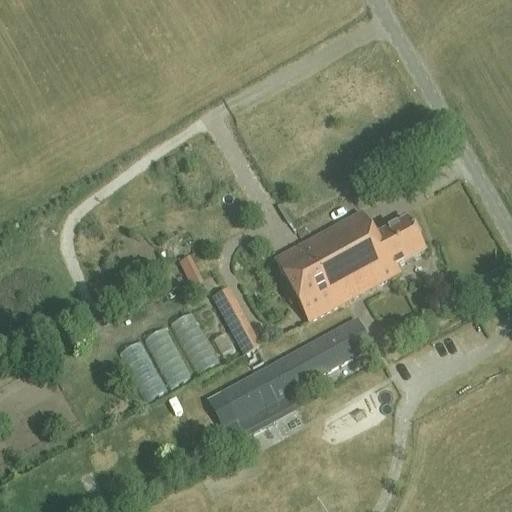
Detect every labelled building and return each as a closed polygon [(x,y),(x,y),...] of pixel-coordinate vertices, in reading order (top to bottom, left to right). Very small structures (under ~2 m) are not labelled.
[(274,263),(308,326),(401,276),(397,269),(425,253),(407,222),(375,239),(362,215),(274,263)] [(153,327),(175,318),(164,291),(142,300),(153,327)] [(244,358),(260,349),(228,291),(212,299),(244,358)] [(372,350),(356,322),(221,396),(238,426),(295,395),(293,393),(372,350)] [(92,326),(78,335),(85,347),(100,338),(92,326)] [(14,395),(36,393),(33,365),(11,367),(14,395)] [(352,418),(342,421),(345,432),(357,428),(356,426),(378,420),(372,396),(348,403),(352,418)]
